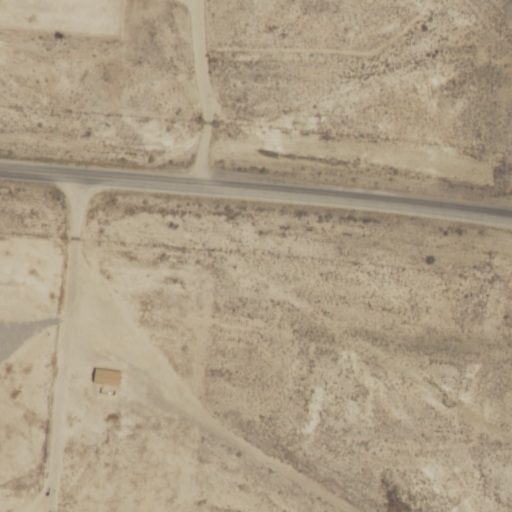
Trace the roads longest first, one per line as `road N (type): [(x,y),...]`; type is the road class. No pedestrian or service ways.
road 1 (primary): [(0,168),(511,217)]
road 2 (residential): [(343,511),(245,456),(128,337),(74,239)]
road 3 (residential): [(75,174),(50,511)]
road 4 (residential): [(197,184),(206,121),(201,0)]
